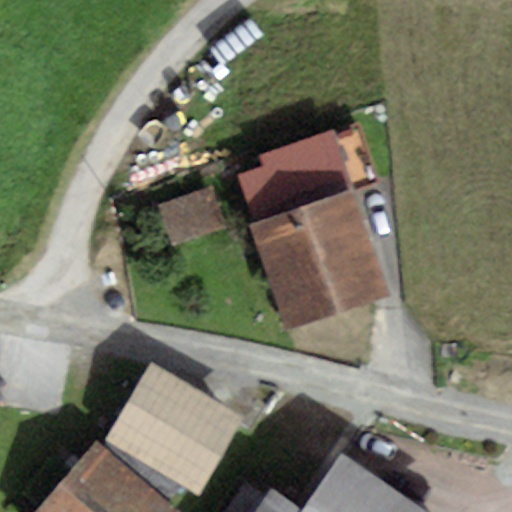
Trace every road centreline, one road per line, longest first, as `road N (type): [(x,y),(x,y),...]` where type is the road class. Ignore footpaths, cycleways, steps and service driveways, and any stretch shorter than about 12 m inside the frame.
road 1 (residential): [(46,323),(511,418)]
road 2 (residential): [(46,323),(91,184),(134,108),(185,42),(234,0)]
